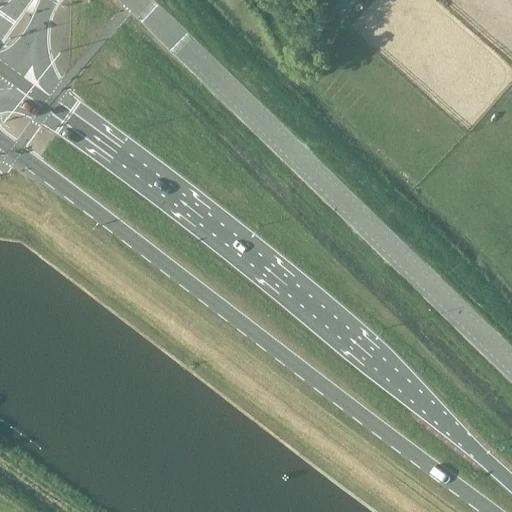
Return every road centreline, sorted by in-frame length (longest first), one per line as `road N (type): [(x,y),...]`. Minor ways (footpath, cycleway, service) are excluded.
road 1 (primary): [(0,141),(490,511)]
road 2 (unclassified): [(132,0),(511,366)]
road 3 (primary): [(511,483),(346,332),(127,165)]
road 4 (primary): [(127,165),(104,127),(40,64),(37,0)]
road 5 (primary): [(127,165),(0,70)]
